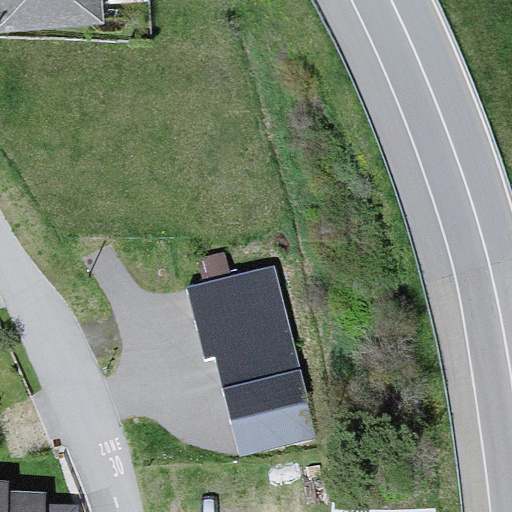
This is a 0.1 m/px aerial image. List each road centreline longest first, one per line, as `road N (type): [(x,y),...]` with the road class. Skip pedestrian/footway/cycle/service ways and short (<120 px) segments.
road 1 (unclassified): [(511,392),(471,202),(390,0)]
road 2 (residential): [(122,511),(94,431),(0,246)]
